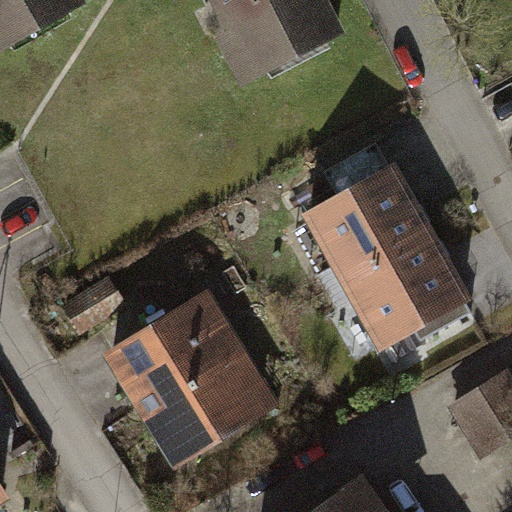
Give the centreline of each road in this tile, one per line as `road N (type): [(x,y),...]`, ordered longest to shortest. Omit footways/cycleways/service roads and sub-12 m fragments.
road 1 (residential): [(123,511),(0,310)]
road 2 (residential): [(511,203),(402,0)]
